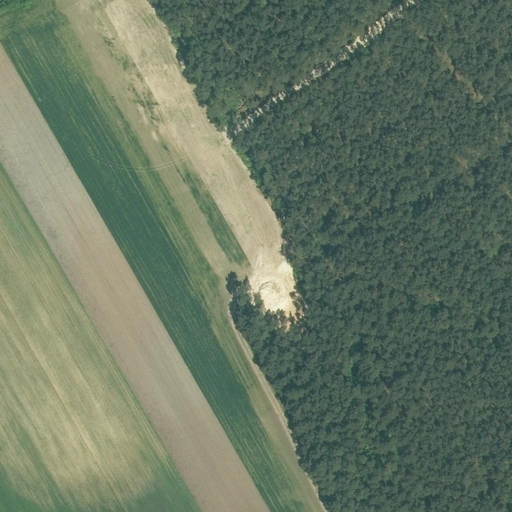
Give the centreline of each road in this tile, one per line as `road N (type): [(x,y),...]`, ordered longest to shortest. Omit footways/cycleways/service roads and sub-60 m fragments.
road 1 (track): [(400,0),(360,42),(260,102),(221,149)]
road 2 (track): [(511,305),(283,250)]
